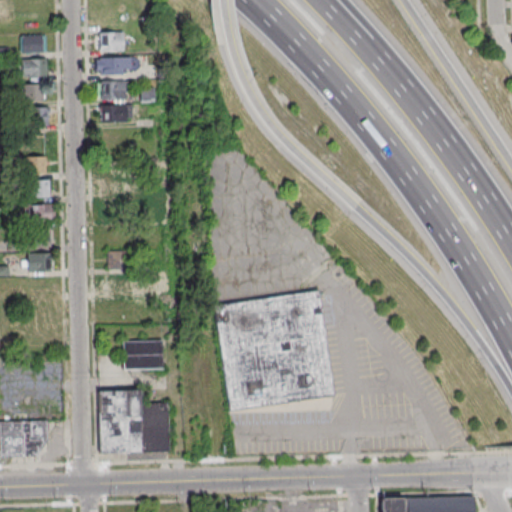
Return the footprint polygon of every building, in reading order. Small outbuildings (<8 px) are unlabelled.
[(123,32),(98,32),(98,51),(123,51),(123,32)] [(21,52),(44,52),(44,35),(21,35),(21,52)] [(95,58),(95,73),(131,73),(131,58),(95,58)] [(19,75),(46,75),(46,59),(19,59),(19,75)] [(99,99),(124,99),(124,80),(99,80),(99,99)] [(43,101),(43,83),(22,84),(22,101),(43,101)] [(131,121),(131,104),(99,104),(99,121),(131,121)] [(47,108),(22,108),(22,125),(47,125),(47,108)] [(26,156),(26,173),(45,173),(45,156),(26,156)] [(125,192),(125,171),(106,171),(106,192),(125,192)] [(27,199),(49,199),(49,181),(27,181),(27,199)] [(53,205),(19,205),(19,223),(53,223),(53,205)] [(30,230),(29,244),(49,246),(51,232),(30,230)] [(127,251),(107,251),(107,269),(127,269),(127,251)] [(49,271),(49,253),(26,253),(26,271),(49,271)] [(128,293),(127,274),(100,275),(100,294),(128,293)] [(320,291),(213,303),(225,409),(332,397),(320,291)] [(162,340),(121,340),(121,369),(162,369),(162,340)] [(167,402),(140,403),(140,390),(97,391),(98,453),(168,452),(167,402)] [(0,421),(0,456),(46,456),(45,421),(0,421)] [(380,498),(379,511),(472,511),(473,497),(380,498)]
